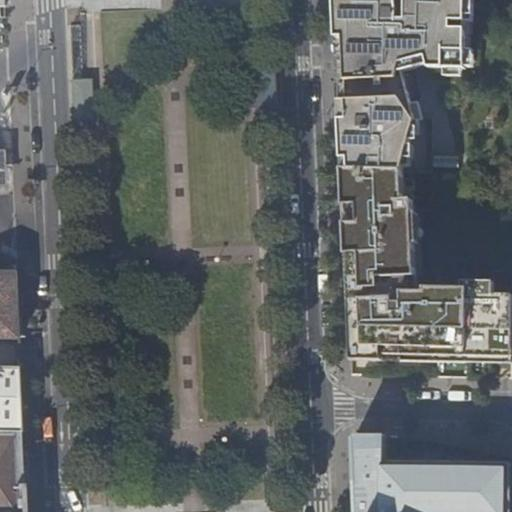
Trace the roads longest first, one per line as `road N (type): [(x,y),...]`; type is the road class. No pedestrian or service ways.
road 1 (motorway): [(236,511),(213,0)]
road 2 (primary): [(50,0),(71,511)]
road 3 (motorway): [(113,0),(134,511)]
road 4 (primary): [(311,410),(294,0)]
road 5 (residential): [(311,410),(511,415)]
